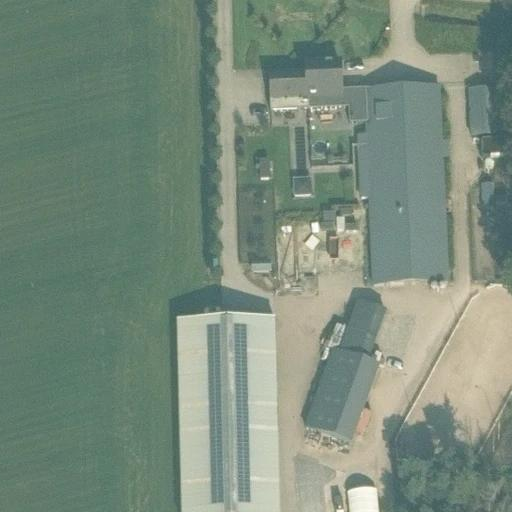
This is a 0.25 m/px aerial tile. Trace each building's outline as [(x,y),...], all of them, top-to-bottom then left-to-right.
[(286,75),(268,75),(269,114),(348,110),(349,126),(366,125),(364,93),(366,93),(365,91),(340,92),(340,86),(339,66),(305,67),(305,74),(286,75)] [(366,93),(364,93),(366,125),(374,289),(447,285),(438,89),(366,93)] [(469,138),(493,137),(492,89),(467,89),(469,138)] [(503,144),(481,145),(482,162),(504,161),(503,144)] [(267,162),(259,162),(259,181),(268,181),(267,162)] [(480,186),(481,211),(494,211),(493,186),(480,186)] [(358,231),(272,233),(273,277),(359,275),(358,231)] [(267,264),(252,264),(252,276),(268,275),(267,264)] [(368,365),(386,314),(357,304),(339,354),(331,352),(304,430),(351,447),(379,368),(368,365)] [(278,511),(274,322),(176,325),(180,511),(278,511)] [(379,511),(378,490),(348,492),(349,511),(379,511)]
